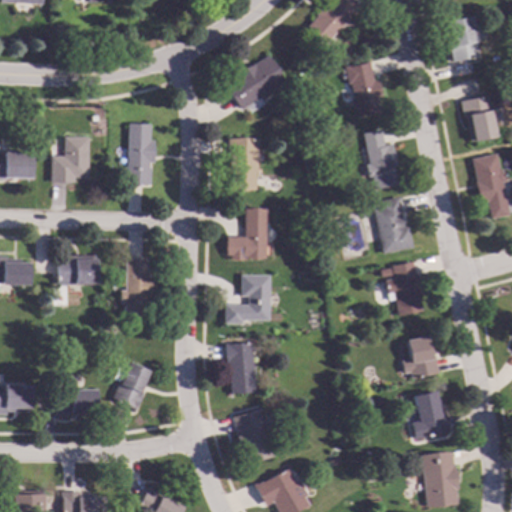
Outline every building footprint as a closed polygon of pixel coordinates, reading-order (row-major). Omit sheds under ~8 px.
[(348,0),(356,7),(335,31),(334,30),(321,44),(302,26),(312,16),(311,15),(324,2),(323,0),(348,0)] [(470,25),(480,23),(482,37),(472,39),(475,57),(449,62),(446,44),(447,44),(443,20),(468,16),(470,25)] [(280,82),(236,110),(219,83),(263,55),(280,82)] [(370,81),(375,80),(378,97),(374,98),(377,112),(355,117),(347,84),(345,84),(341,67),(366,62),(370,81)] [(494,138),(470,143),(464,119),(461,119),(457,103),(484,96),(494,138)] [(146,124),(145,141),(149,141),(149,163),(145,163),(145,168),(146,168),(146,185),(122,184),(124,123),(146,124)] [(381,146),(389,144),(393,165),(391,166),(394,184),(371,189),(368,176),(365,177),(362,165),(366,164),(360,134),(378,130),(381,146)] [(83,178),(70,178),(70,183),(46,183),(47,156),(59,156),(59,137),(84,137),(83,178)] [(252,172),(251,172),(251,189),(226,189),(226,174),(224,174),(225,156),(223,156),(223,139),(253,139),(252,172)] [(27,179),(0,178),(0,151),(27,152),(27,179)] [(496,170),(501,169),(504,182),(499,183),(506,215),(487,219),(484,202),(476,204),(468,159),(493,154),(496,170)] [(396,198),(399,214),(398,214),(400,228),(405,227),(409,248),(379,254),(369,203),(396,198)] [(260,259),(239,258),(239,257),(221,256),(222,236),(239,237),(239,209),(261,209),(260,259)] [(0,256),(2,257),(2,262),(25,263),(24,286),(0,284),(0,256)] [(78,259),(91,259),(91,284),(52,285),(52,257),(78,256),(78,259)] [(143,260),(142,276),(147,276),(146,297),(144,297),(143,317),(119,315),(120,303),(115,303),(115,290),(119,290),(121,259),(143,260)] [(412,275),(414,274),(419,297),(416,297),(419,311),(394,316),(391,300),(385,301),(381,280),(391,278),(388,266),(409,261),(412,275)] [(264,321),(237,320),(237,324),(219,324),(219,305),(243,305),(243,297),(236,296),(236,275),(265,275),(264,321)] [(427,351),(431,351),(435,374),(408,379),(407,373),(400,374),(398,361),(406,359),(403,340),(424,336),(427,351)] [(250,392),(226,394),(225,379),(224,379),(222,362),(221,362),(220,344),(247,342),(250,392)] [(145,371),(137,391),(140,392),(132,409),(108,399),(116,382),(110,379),(115,368),(121,371),(125,363),(145,371)] [(27,412),(2,412),(2,415),(0,415),(0,386),(27,386),(27,412)] [(93,413),(79,413),(79,416),(51,415),(51,389),(93,390),(93,413)] [(433,400),(436,400),(439,414),(442,413),(446,432),(411,439),(408,423),(415,422),(409,396),(432,392),(433,400)] [(381,406),(372,407),(371,400),(379,398),(381,406)] [(261,421),(260,422),(270,456),(245,464),(241,450),(238,450),(228,417),(258,409),(261,421)] [(450,466),(451,466),(453,490),(451,490),(453,504),(422,507),(417,455),(448,452),(450,466)] [(337,463),(330,467),(326,460),(334,456),(337,463)] [(293,483),(296,481),(304,495),(301,496),(305,505),(292,511),(274,511),(269,502),(261,506),(251,487),(285,468),(293,483)] [(161,496),(160,497),(178,507),(175,511),(136,511),(131,509),(144,486),(161,496)] [(12,495),(39,494),(39,511),(0,511),(0,489),(12,489),(12,495)] [(77,497),(100,498),(100,511),(58,511),(58,492),(77,492),(77,497)]
